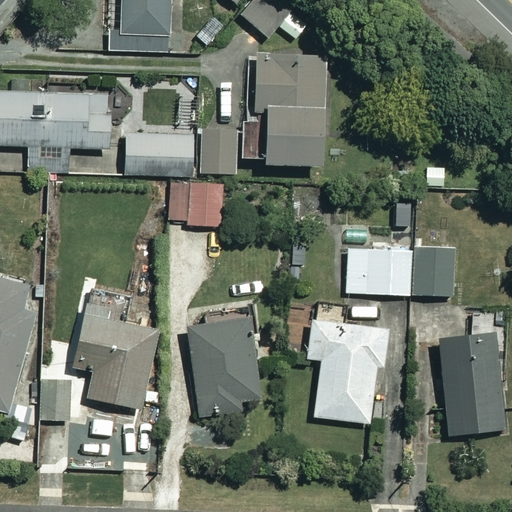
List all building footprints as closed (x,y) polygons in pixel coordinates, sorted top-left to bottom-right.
[(166,0),(118,0),(117,28),(108,28),(108,49),(165,51),(166,0)] [(285,16),(268,0),(250,0),(239,12),(264,37),(285,16)] [(322,55),(252,52),(251,109),(262,110),(260,162),(319,164),(322,55)] [(106,91),(0,92),(0,143),(26,143),(26,172),(66,172),(66,147),(107,146),(106,91)] [(232,127),(199,128),(201,173),(234,171),(232,127)] [(190,132),(123,132),(123,173),(190,174),(190,132)] [(219,184),(169,182),(167,222),(217,224),(219,184)] [(408,293),(409,256),(393,256),(393,248),(345,247),(344,292),(408,293)] [(409,256),(408,293),(450,294),(451,249),(409,248),(409,256)] [(0,406),(10,409),(34,284),(0,277),(0,406)] [(131,299),(85,289),(69,364),(89,369),(83,395),(138,407),(155,327),(126,321),(131,299)] [(246,318),(185,326),(196,416),(237,411),(235,394),(255,392),(246,318)] [(384,328),(308,319),(304,357),(318,358),(311,416),(366,422),(373,364),(379,365),(384,328)] [(499,428),(491,332),(435,337),(444,433),(499,428)] [(68,378),(40,377),(38,418),(66,419),(68,378)]
